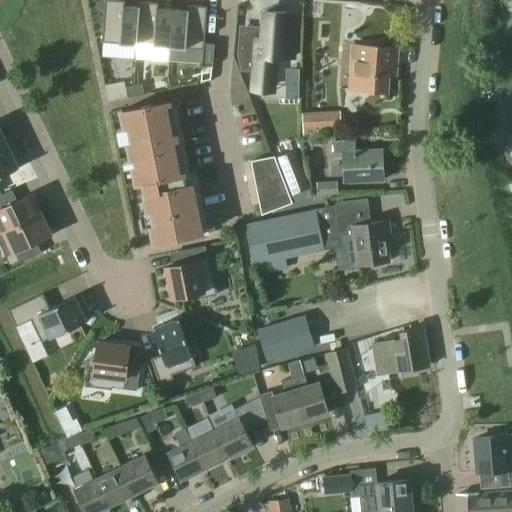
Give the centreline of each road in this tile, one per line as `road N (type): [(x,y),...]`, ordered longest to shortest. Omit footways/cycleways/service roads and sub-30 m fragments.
road 1 (residential): [(444,436),(451,413),(415,127),(425,0)]
road 2 (residential): [(0,59),(115,306)]
road 3 (residential): [(202,511),(331,452),(444,436)]
road 4 (residential): [(243,216),(216,89),(227,0)]
